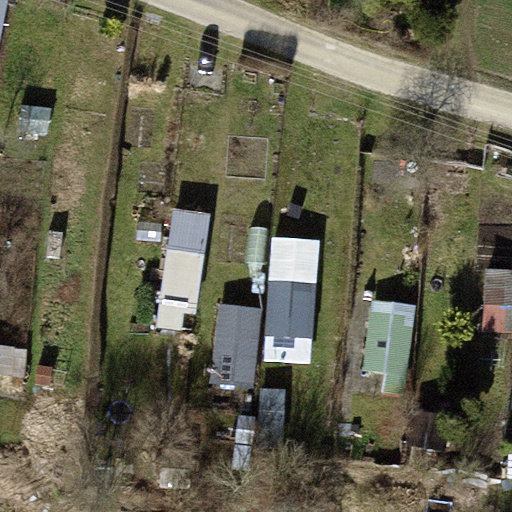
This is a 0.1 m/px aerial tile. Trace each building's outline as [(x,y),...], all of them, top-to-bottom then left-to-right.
[(0,0),(0,94),(3,95),(13,0),(0,0)] [(174,251),(154,249),(148,306),(208,312),(217,218),(177,214),(174,251)] [(275,344),(325,344),(325,242),(276,241),(275,344)] [(371,303),(372,389),(418,389),(418,303),(371,303)] [(267,390),(269,308),(223,307),(221,389),(267,390)] [(0,381),(31,385),(36,351),(0,347),(0,381)]
